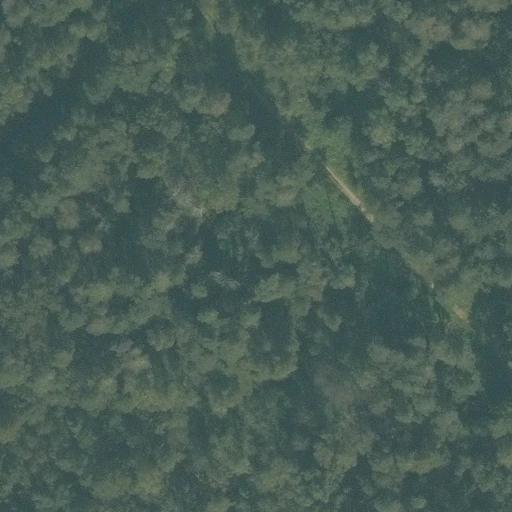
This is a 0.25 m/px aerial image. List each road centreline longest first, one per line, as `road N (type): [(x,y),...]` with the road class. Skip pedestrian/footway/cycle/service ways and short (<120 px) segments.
road 1 (track): [(181,0),(249,90),(511,368)]
road 2 (track): [(141,0),(0,134)]
